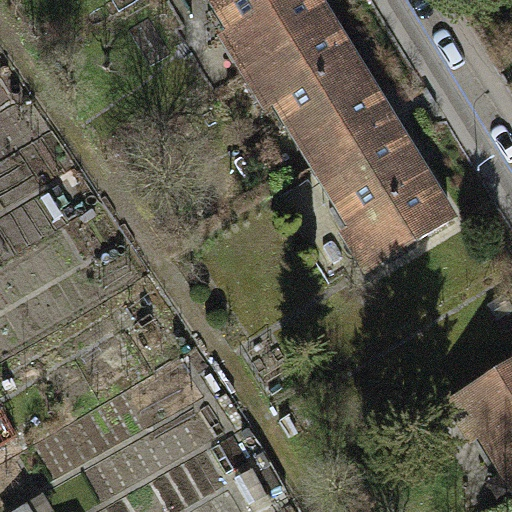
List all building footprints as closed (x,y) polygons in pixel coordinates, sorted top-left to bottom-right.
[(305,0),(197,0),(240,71),(319,23),(305,0)] [(319,23),(240,71),(300,171),(380,123),(319,23)] [(380,123),(300,171),(361,270),(440,223),(380,123)] [(511,362),(445,403),(506,503),(511,499),(511,362)] [(66,511),(51,485),(4,511),(66,511)]
